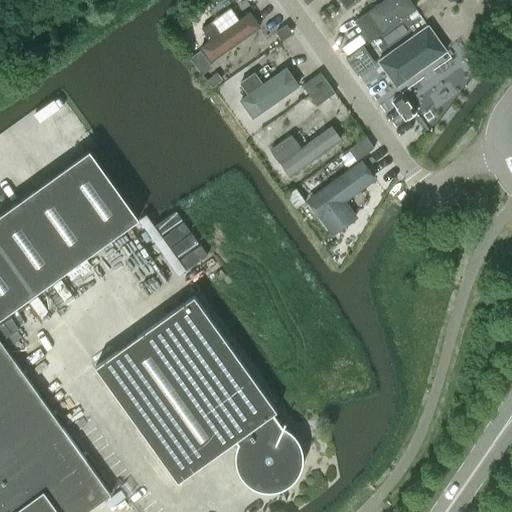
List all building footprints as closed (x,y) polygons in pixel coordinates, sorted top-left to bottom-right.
[(338,0),(344,8),(355,0),(338,0)] [(407,0),(380,0),(353,19),(368,40),(413,8),(407,0)] [(510,0),(490,0),(497,9),(510,0)] [(251,17),(202,50),(215,68),(263,35),(251,17)] [(275,32),(281,40),(292,33),(286,24),(275,32)] [(422,25),(375,57),(399,91),(445,60),(422,25)] [(358,76),(375,63),(363,46),(345,58),(358,76)] [(286,71),(235,106),(249,126),(299,91),(286,71)] [(302,84),(317,105),(334,93),(327,82),(319,72),(302,84)] [(402,94),(392,101),(405,120),(415,113),(402,94)] [(321,119),(278,148),(287,161),(329,131),(321,119)] [(356,160),(373,148),(365,137),(348,149),(356,160)] [(0,316),(138,217),(90,149),(54,175),(19,200),(0,213),(0,316)] [(364,163),(308,204),(332,239),(359,220),(347,205),(378,183),(364,163)] [(95,365),(177,481),(237,438),(240,442),(238,446),(237,451),(236,457),(237,462),(238,468),(241,473),(244,477),(248,481),(252,485),(257,487),(263,488),(269,489),(274,489),(280,487),(285,485),(289,481),(293,477),(296,473),(299,468),(300,462),(301,457),(300,451),(299,446),(296,441),(293,436),(289,432),(285,429),(282,428),(285,422),(284,421),(281,427),(271,413),(276,410),(194,294),(95,365)] [(0,340),(0,511),(84,511),(110,494),(0,340)]
